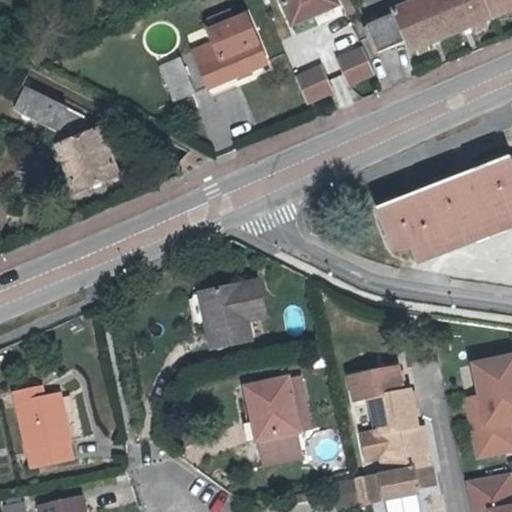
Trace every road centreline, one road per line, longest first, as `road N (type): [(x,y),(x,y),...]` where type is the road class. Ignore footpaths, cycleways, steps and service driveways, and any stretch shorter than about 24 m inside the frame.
road 1 (residential): [(257,190),(279,235),(357,274),(511,304)]
road 2 (primary): [(257,190),(0,300)]
road 3 (primary): [(511,80),(257,190)]
